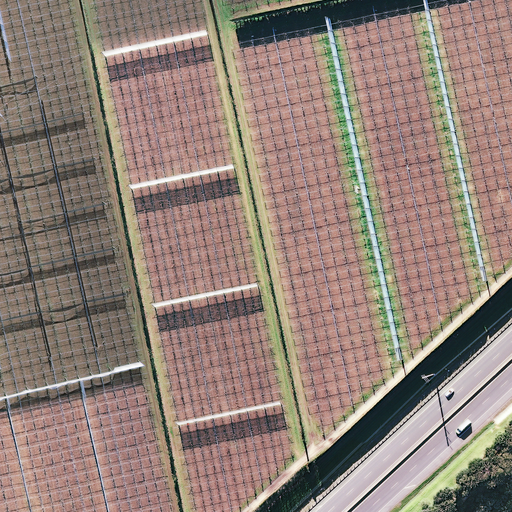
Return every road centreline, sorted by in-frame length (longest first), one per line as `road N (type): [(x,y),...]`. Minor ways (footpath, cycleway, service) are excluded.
road 1 (trunk): [(330,511),(511,343)]
road 2 (trunk): [(511,379),(369,511)]
